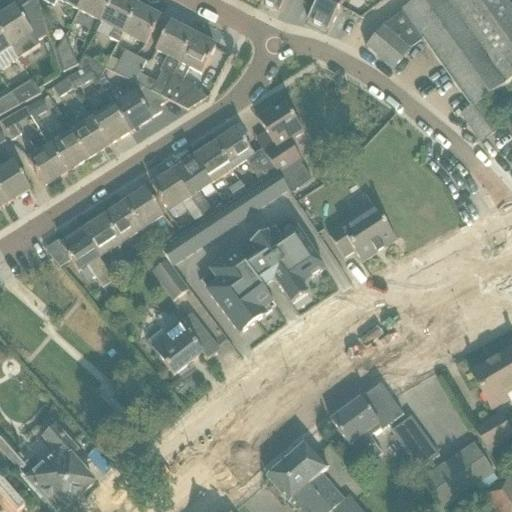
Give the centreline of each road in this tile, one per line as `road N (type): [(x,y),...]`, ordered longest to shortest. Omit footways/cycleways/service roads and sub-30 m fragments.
road 1 (residential): [(0,253),(220,113),(264,63),(275,35)]
road 2 (residential): [(214,456),(239,477),(367,370),(424,362),(426,307)]
road 3 (residential): [(426,307),(382,294),(330,327),(197,429),(214,456)]
road 4 (residential): [(511,211),(490,181),(371,80),(275,35)]
road 5 (tertiary): [(214,456),(328,368),(426,307)]
